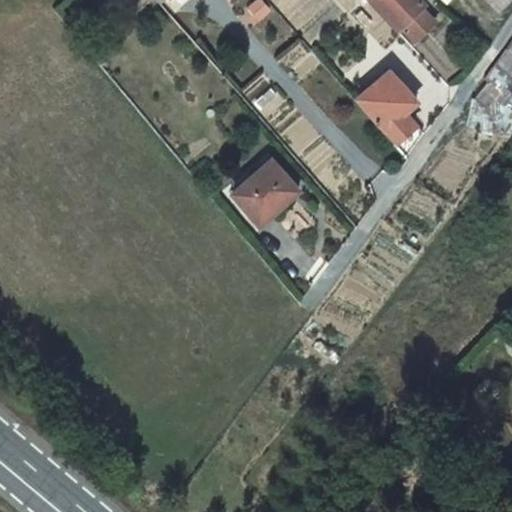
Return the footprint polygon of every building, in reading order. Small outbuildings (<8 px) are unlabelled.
[(261,0),(258,0),(251,7),(261,18),(270,10),(261,0)] [(371,0),(398,30),(402,26),(422,7),(424,5),(419,0),(371,0)] [(510,0),(487,0),(498,11),(510,0)] [(435,21),(422,7),(402,26),(415,40),(435,21)] [(511,49),(508,46),(495,64),(511,73),(511,49)] [(417,102),(390,71),(359,99),(385,128),(382,130),(406,157),(423,133),(405,113),(417,102)] [(295,186),(272,160),(233,194),(259,223),(272,212),(274,214),(291,198),(287,193),(295,186)] [(295,186),(287,193),(291,198),(300,191),(295,186)]
